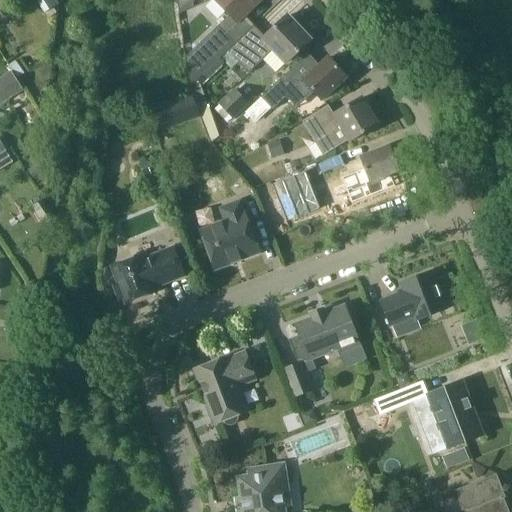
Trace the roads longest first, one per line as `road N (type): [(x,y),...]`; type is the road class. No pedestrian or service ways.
road 1 (residential): [(198,511),(159,382),(167,342),(189,311),(466,193)]
road 2 (residential): [(466,193),(400,69),(340,0)]
road 3 (residential): [(511,314),(466,193)]
